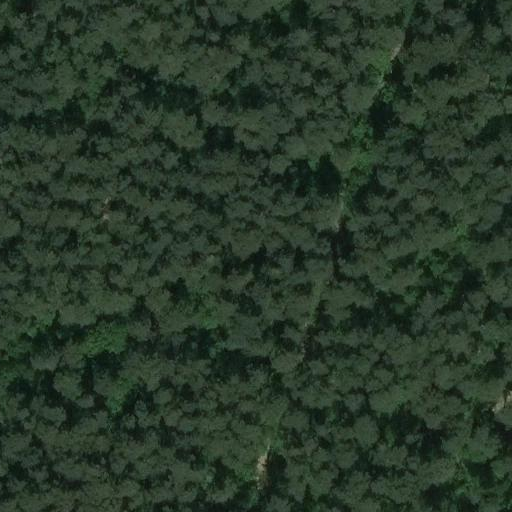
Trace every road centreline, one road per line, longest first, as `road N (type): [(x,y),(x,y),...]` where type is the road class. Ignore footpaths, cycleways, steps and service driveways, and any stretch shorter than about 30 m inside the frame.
road 1 (track): [(412,0),(235,511)]
road 2 (track): [(511,393),(238,502)]
